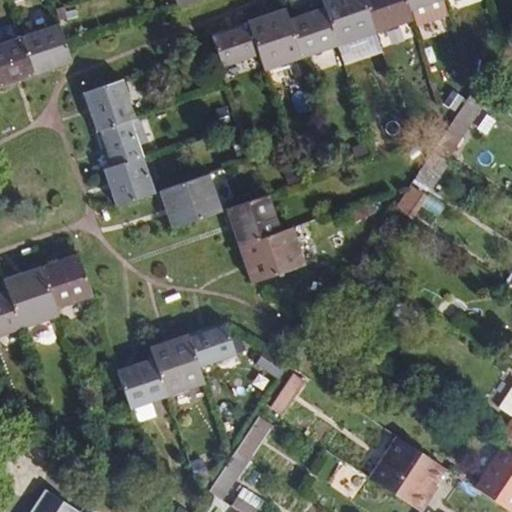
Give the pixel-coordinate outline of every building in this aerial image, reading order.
[(321,0),(324,7),(338,46),(374,33),(363,0),(321,0)] [(409,10),(405,0),(363,0),(374,33),(412,20),(409,10)] [(405,0),(409,10),(438,0),(405,0)] [(338,46),(324,7),(287,20),(301,58),(338,46)] [(301,58),(287,20),(284,9),(247,22),(258,55),(264,71),(301,58)] [(221,68),(258,55),(247,22),(210,35),(221,68)] [(21,37),(35,76),(72,63),(59,25),(21,37)] [(0,44),(0,87),(35,76),(21,37),(0,44)] [(96,133),(129,121),(135,119),(122,82),(83,95),(96,133)] [(434,149),(447,158),(482,106),(468,98),(434,149)] [(142,158),(129,121),(96,133),(109,169),(142,158)] [(430,183),(447,158),(434,149),(417,174),(430,183)] [(154,194),(142,158),(109,169),(104,171),(116,208),(154,194)] [(172,230),(221,212),(208,176),(159,193),(172,230)] [(412,219),(428,195),(411,184),(395,208),(412,219)] [(239,247),(281,233),(268,196),(226,211),(239,247)] [(292,229),(281,233),(239,247),(252,285),(306,266),(292,229)] [(78,255),(41,267),(56,310),(92,297),(78,255)] [(8,291),(21,329),(58,317),(56,310),(41,267),(4,280),(8,291)] [(0,336),(21,329),(8,291),(0,294),(0,336)] [(418,315),(397,303),(389,315),(410,328),(418,315)] [(187,334),(198,368),(236,355),(224,322),(187,334)] [(198,368),(187,334),(150,347),(154,358),(167,396),(204,384),(198,368)] [(130,409),(167,396),(154,358),(117,371),(130,409)] [(302,380),(292,373),(270,407),(280,413),(302,380)] [(236,450),(249,458),(270,427),(256,418),(236,450)] [(444,468),(396,436),(369,478),(419,511),(429,497),(426,495),(444,468)] [(511,453),(502,447),(475,488),(507,510),(509,511),(511,511),(511,453)] [(249,458),(236,450),(229,459),(207,491),(221,500),(249,458)] [(79,511),(45,489),(29,511),(79,511)] [(259,511),(238,498),(231,507),(238,511),(259,511)]
